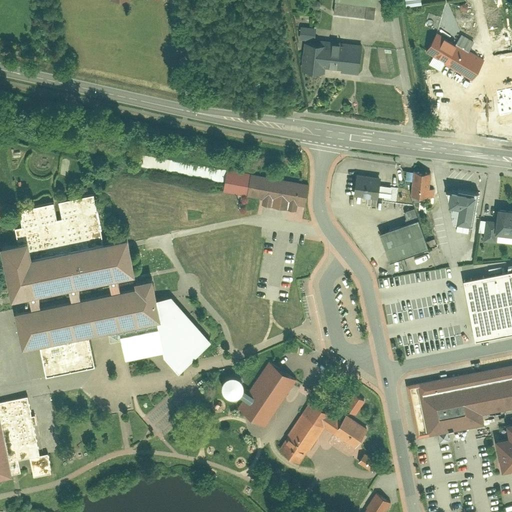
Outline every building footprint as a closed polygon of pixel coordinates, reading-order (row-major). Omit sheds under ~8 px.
[(335,0),(333,13),(373,19),(375,0),(335,0)] [(301,39),(316,39),(317,26),(301,26),(301,39)] [(484,59),(437,32),(426,51),(473,78),(484,59)] [(306,41),(301,75),(321,78),(322,70),(358,76),(363,46),(320,38),(319,44),(306,41)] [(491,92),(495,91),(494,89),(511,85),(511,72),(511,71),(487,76),(491,92)] [(511,85),(494,89),(495,91),(499,115),(511,112),(511,85)] [(430,170),(414,169),(412,195),(421,196),(420,208),(432,209),(433,195),(428,195),(430,170)] [(310,183),(251,173),(248,195),(263,199),(262,205),(298,211),(300,205),(307,206),(310,183)] [(380,176),(357,173),(354,193),(378,196),(380,176)] [(479,189),(452,186),(449,203),(459,205),(456,220),(475,224),(479,189)] [(9,291),(22,349),(40,345),(47,377),(96,367),(91,335),(115,330),(121,329),(128,360),(166,353),(181,369),(213,342),(173,295),(159,298),(154,277),(139,279),(129,236),(105,240),(94,193),(20,207),(23,224),(16,226),(19,241),(1,245),(9,291)] [(408,221),(378,231),(389,261),(431,247),(415,206),(404,210),(408,221)] [(511,210),(501,209),(500,220),(499,232),(511,233),(511,210)] [(499,232),(500,220),(486,218),(484,238),(497,240),(499,232)] [(511,269),(465,279),(476,339),(511,332),(511,269)] [(299,378),(270,360),(237,406),(265,425),(291,389),(299,378)] [(511,364),(416,382),(427,435),(438,434),(440,443),(469,438),(467,429),(484,426),(482,417),(511,410),(511,364)] [(344,406),(357,413),(366,398),(353,391),(344,406)] [(29,394),(0,399),(0,476),(30,471),(31,475),(53,470),(49,451),(40,452),(29,394)] [(325,428),(356,448),(369,428),(347,413),(342,418),(311,400),(280,449),(301,463),(325,428)] [(511,423),(504,426),(506,436),(494,438),(502,473),(511,470),(511,417),(511,418),(511,420),(511,423)] [(379,462),(364,452),(357,462),(373,472),(379,462)] [(383,511),(392,500),(377,491),(362,511),(383,511)]
